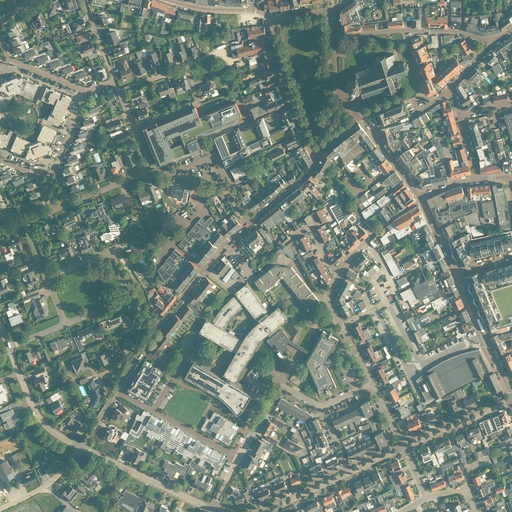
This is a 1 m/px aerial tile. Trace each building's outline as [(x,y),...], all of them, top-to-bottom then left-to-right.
[(60,0),(62,2),(62,3),(64,6),(64,8),(68,7),(69,11),(73,9),(78,7),(74,0),(72,0),(71,0),(70,0),(60,0)] [(128,0),(127,4),(139,7),(137,12),(136,16),(140,17),(141,13),(144,2),(141,1),(140,0),(128,0)] [(149,0),(145,0),(144,4),(143,7),(141,16),(147,17),(148,11),(146,11),(147,7),(149,8),(151,0),(149,0)] [(160,3),(152,0),(150,8),(153,9),(152,11),(153,12),(152,15),(156,17),(158,11),(157,11),(160,3)] [(267,4),(264,4),(265,10),(270,9),(270,11),(281,9),(279,0),(274,0),(268,1),(269,3),(267,3),(267,4)] [(279,0),(281,9),(281,10),(290,8),(288,0),(289,0),(288,0),(279,0)] [(289,0),(292,8),(300,7),(299,4),(298,0),(289,0)] [(339,12),(341,25),(351,23),(363,20),(370,18),(370,16),(360,19),(358,15),(357,10),(361,8),(361,9),(367,6),(365,3),(363,4),(362,3),(359,5),(356,0),(355,0),(356,0),(339,12)] [(53,4),(45,7),(47,12),(49,16),(57,13),(59,18),(60,18),(64,16),(61,7),(60,6),(59,4),(59,1),(58,1),(59,2),(55,4),(54,1),(52,2),(53,4)] [(158,11),(164,13),(163,16),(165,17),(166,17),(166,14),(165,13),(168,6),(160,3),(157,11),(158,11)] [(168,6),(165,13),(166,14),(166,17),(173,19),(174,17),(176,9),(168,6)] [(97,14),(98,17),(97,17),(100,25),(103,24),(104,25),(105,25),(109,24),(107,18),(106,19),(104,14),(107,14),(106,10),(102,12),(97,14)] [(177,10),(176,15),(176,19),(191,22),(193,14),(177,10)] [(30,19),(32,24),(35,30),(42,28),(42,26),(42,25),(45,24),(41,12),(34,14),(35,17),(30,19)] [(388,22),(388,23),(389,28),(404,27),(403,21),(402,21),(401,13),(396,14),(397,21),(388,22)] [(495,25),(491,26),(493,34),(500,32),(499,27),(498,21),(499,21),(498,16),(498,13),(495,13),(496,17),(494,18),(495,25)] [(430,17),(425,17),(426,23),(429,23),(429,27),(435,27),(435,19),(435,16),(432,16),(432,17),(430,17)] [(468,24),(464,23),(465,28),(466,29),(466,31),(471,32),(475,19),(473,18),(473,17),(472,16),(470,23),(468,23),(468,24)] [(69,27),(66,28),(68,33),(71,32),(75,31),(77,30),(82,28),(80,24),(84,23),(81,17),(76,19),(67,23),(69,27)] [(451,23),(451,28),(459,28),(459,21),(461,21),(461,17),(459,17),(457,17),(451,17),(451,23)] [(511,22),(509,17),(500,24),(501,27),(502,31),(511,24),(511,22)] [(485,19),(485,20),(487,35),(493,34),(491,26),(489,26),(488,18),(485,19)] [(412,19),(412,28),(421,28),(421,19),(417,19),(412,19)] [(351,23),(341,25),(342,34),(376,30),(379,30),(378,24),(364,25),(363,20),(351,23)] [(479,26),(477,34),(482,35),(484,35),(487,35),(485,20),(482,21),(483,26),(479,26)] [(12,25),(13,27),(4,30),(6,35),(9,34),(10,36),(12,35),(13,37),(13,38),(18,35),(20,35),(19,33),(22,33),(20,29),(20,30),(17,21),(11,25),(12,25)] [(264,25),(247,27),(247,30),(245,30),(246,39),(249,39),(266,36),(265,30),(264,26),(264,25)] [(119,29),(112,28),(109,28),(109,31),(110,32),(105,34),(109,45),(119,41),(117,36),(118,35),(119,29)] [(83,30),(79,32),(70,35),(71,38),(73,38),(73,39),(76,39),(77,41),(78,41),(79,42),(82,41),(83,41),(86,40),(85,39),(89,38),(87,32),(84,33),(83,30)] [(13,38),(13,37),(8,39),(10,43),(12,42),(13,45),(15,44),(16,46),(21,44),(23,44),(22,41),(20,41),(18,35),(13,38)] [(177,55),(178,56),(180,61),(185,59),(184,59),(185,59),(184,55),(187,54),(183,44),(183,43),(181,40),(180,37),(180,35),(177,36),(180,44),(176,46),(178,51),(175,52),(177,55)] [(422,83),(430,80),(431,79),(430,76),(436,74),(438,73),(430,50),(439,47),(437,35),(435,35),(435,42),(433,43),(427,45),(427,44),(421,47),(412,50),(415,58),(416,58),(418,62),(423,60),(424,64),(419,66),(421,71),(419,71),(422,79),(421,79),(422,83)] [(441,36),(441,41),(442,46),(448,46),(453,45),(453,44),(456,42),(456,44),(458,43),(461,49),(468,45),(465,39),(463,40),(460,36),(455,38),(453,36),(454,35),(444,35),(441,36)] [(412,43),(410,44),(412,50),(421,47),(419,43),(423,42),(421,36),(411,39),(412,43)] [(236,48),(238,57),(250,54),(269,50),(266,39),(259,40),(254,41),(249,43),(250,44),(236,48)] [(503,41),(502,42),(507,49),(509,47),(511,50),(511,51),(511,45),(507,39),(503,41)] [(113,50),(115,57),(126,53),(124,48),(127,47),(125,41),(119,43),(120,47),(116,48),(113,50)] [(190,42),(183,44),(187,54),(190,53),(191,58),(197,55),(195,51),(195,50),(196,49),(198,48),(197,45),(192,47),(190,42)] [(502,42),(498,45),(506,56),(506,55),(508,53),(505,50),(507,49),(502,42)] [(16,46),(12,48),(13,52),(16,51),(17,54),(19,53),(20,55),(24,54),(26,53),(25,50),(27,49),(24,43),(23,44),(21,44),(16,46)] [(87,43),(82,45),(77,47),(78,50),(82,48),(84,52),(80,54),(82,58),(93,53),(92,50),(93,50),(91,43),(87,45),(87,43)] [(464,60),(460,63),(463,66),(465,66),(465,65),(470,61),(468,59),(471,57),(469,52),(471,51),(468,45),(461,49),(464,55),(462,56),(464,60)] [(506,56),(498,45),(494,48),(503,60),(505,58),(506,59),(507,58),(507,57),(506,55),(506,56)] [(26,53),(24,54),(26,58),(28,57),(29,59),(31,58),(33,61),(37,59),(39,58),(37,55),(36,55),(34,50),(33,47),(27,49),(25,50),(26,53)] [(162,55),(164,59),(166,64),(169,63),(170,64),(174,62),(172,58),(175,57),(172,48),(169,49),(170,52),(162,55)] [(144,57),(142,50),(136,52),(138,58),(136,59),(137,62),(133,63),(135,69),(134,69),(135,72),(136,72),(138,75),(138,76),(141,75),(141,74),(145,72),(140,58),(144,57)] [(146,63),(149,71),(152,70),(151,67),(155,65),(157,69),(161,68),(159,64),(160,64),(157,56),(154,50),(146,53),(148,59),(148,60),(149,62),(146,63)] [(269,50),(250,54),(251,59),(249,59),(250,65),(257,63),(256,58),(261,57),(262,60),(271,58),(269,50)] [(491,52),(484,58),(491,65),(492,65),(492,66),(496,74),(503,70),(499,62),(499,63),(497,59),(498,58),(495,56),(497,55),(496,54),(492,51),(491,52)] [(37,59),(38,63),(41,62),(42,64),(44,63),(45,66),(49,64),(51,63),(50,60),(49,61),(46,55),(45,52),(46,52),(37,55),(39,58),(37,59)] [(356,72),(355,71),(354,72),(356,79),(349,81),(349,79),(347,80),(348,81),(347,81),(348,81),(346,82),(347,83),(348,83),(350,89),(349,90),(349,91),(351,91),(352,92),(353,92),(353,90),(356,89),(357,93),(356,93),(357,94),(358,94),(359,97),(358,98),(359,98),(359,97),(363,96),(363,97),(364,97),(364,96),(368,95),(368,96),(369,96),(369,95),(373,93),(373,95),(374,94),(374,93),(378,92),(378,93),(379,93),(379,92),(383,90),(383,93),(383,94),(384,93),(384,94),(385,94),(385,93),(388,92),(389,93),(389,92),(396,90),(397,90),(396,89),(397,89),(399,88),(400,88),(400,87),(400,86),(401,86),(401,85),(400,85),(400,84),(400,83),(400,84),(398,83),(398,82),(397,82),(397,81),(397,80),(399,79),(400,80),(400,79),(401,77),(401,76),(400,74),(401,74),(402,74),(402,73),(406,72),(407,72),(407,71),(408,69),(409,69),(409,68),(408,68),(407,65),(408,64),(407,64),(404,63),(404,62),(403,62),(403,63),(399,65),(399,64),(398,64),(398,65),(397,65),(394,55),(394,54),(393,53),(393,54),(386,56),(386,55),(385,54),(385,56),(378,58),(377,57),(376,58),(377,59),(374,60),(372,59),(372,60),(373,61),(375,65),(374,65),(374,66),(371,67),(371,66),(370,66),(370,67),(367,68),(367,67),(366,68),(363,69),(362,69),(363,70),(360,71),(359,70),(359,71),(356,72)] [(444,83),(445,84),(449,81),(448,79),(452,75),(453,76),(460,70),(463,67),(464,68),(464,67),(463,66),(460,63),(451,54),(446,56),(450,61),(449,61),(451,63),(450,64),(449,63),(445,67),(445,68),(441,72),(439,74),(438,73),(436,74),(430,76),(431,79),(430,80),(422,83),(422,84),(425,90),(426,90),(428,95),(435,92),(434,90),(437,89),(438,88),(438,87),(438,88),(439,87),(444,83)] [(51,63),(49,64),(51,68),(53,67),(54,69),(57,69),(58,71),(62,70),(62,69),(64,69),(62,65),(61,66),(59,60),(57,57),(58,57),(50,60),(51,63)] [(125,59),(123,60),(118,62),(121,70),(120,71),(123,78),(131,75),(125,59)] [(264,68),(268,67),(273,65),(271,59),(257,63),(250,65),(249,65),(250,68),(261,65),(262,69),(264,68)] [(62,69),(62,70),(63,74),(66,72),(67,75),(69,74),(70,77),(74,75),(76,74),(75,71),(74,71),(71,65),(71,66),(70,63),(71,62),(69,63),(62,65),(64,69),(62,69)] [(98,66),(92,68),(96,76),(98,75),(99,77),(102,77),(103,79),(107,77),(103,68),(104,67),(102,64),(98,66)] [(311,70),(306,66),(299,67),(296,74),(299,80),(305,82),(311,78),(311,70)] [(475,67),(467,76),(472,81),(474,79),(477,83),(479,80),(478,77),(482,72),(487,77),(489,75),(483,70),(480,66),(477,69),(475,67)] [(74,75),(76,79),(78,78),(79,80),(82,79),(83,82),(85,83),(91,81),(89,75),(86,76),(84,71),(82,68),(83,68),(83,67),(75,71),(76,74),(74,75)] [(250,82),(251,86),(267,80),(277,76),(274,68),(264,72),(265,76),(250,82)] [(0,107),(5,110),(6,110),(7,111),(9,106),(7,106),(8,105),(9,102),(7,101),(11,94),(13,93),(15,92),(17,91),(25,94),(24,96),(27,97),(28,97),(27,99),(32,101),(32,99),(38,85),(36,84),(29,81),(27,81),(27,80),(23,79),(22,76),(17,78),(17,76),(13,78),(12,76),(11,77),(9,78),(10,79),(8,80),(7,79),(6,79),(4,80),(4,81),(1,83),(2,84),(0,85),(0,107)] [(173,81),(175,86),(176,89),(181,87),(182,91),(190,88),(187,81),(184,82),(182,76),(176,78),(177,80),(173,81)] [(208,83),(204,84),(200,86),(203,96),(212,93),(213,96),(219,94),(217,90),(214,89),(212,82),(211,82),(211,81),(214,80),(212,76),(210,77),(205,79),(207,82),(208,82),(208,83)] [(467,76),(463,80),(470,87),(473,86),(476,88),(479,85),(477,83),(474,79),(472,81),(467,76)] [(265,90),(275,86),(280,84),(277,77),(260,84),(262,91),(265,90)] [(470,87),(463,80),(458,85),(459,85),(456,87),(456,89),(463,100),(475,92),(479,89),(478,88),(480,85),(479,85),(476,88),(473,86),(470,87)] [(157,87),(158,91),(160,96),(165,94),(165,93),(168,92),(170,98),(175,96),(172,87),(172,88),(169,89),(166,83),(157,87)] [(275,86),(265,90),(266,93),(267,93),(268,99),(269,102),(269,103),(278,100),(277,97),(280,96),(284,95),(283,92),(281,87),(276,89),(275,86)] [(42,88),(36,103),(38,104),(41,100),(45,101),(45,100),(55,104),(50,116),(49,115),(48,118),(43,117),(42,119),(58,126),(59,124),(70,98),(65,95),(64,97),(62,96),(60,100),(58,99),(60,94),(46,88),(45,89),(42,88)] [(104,96),(106,100),(108,107),(112,106),(109,101),(115,98),(111,89),(107,90),(108,93),(106,94),(107,96),(104,97),(104,96)] [(502,90),(499,91),(501,102),(509,101),(508,98),(507,93),(502,94),(502,90)] [(137,99),(139,104),(146,102),(144,96),(142,97),(140,91),(130,94),(132,101),(137,99)] [(493,96),(494,101),(494,104),(501,102),(499,91),(497,91),(498,95),(493,96)] [(463,100),(463,101),(463,102),(465,105),(475,99),(477,98),(478,97),(475,92),(463,100)] [(252,96),(243,99),(244,104),(254,100),(252,96)] [(88,109),(90,113),(92,112),(93,115),(101,112),(100,112),(99,109),(100,109),(97,104),(100,103),(100,101),(102,100),(101,97),(98,98),(98,97),(92,99),(91,102),(92,105),(90,106),(91,108),(88,109)] [(146,102),(139,104),(141,110),(136,111),(139,119),(149,116),(146,107),(149,106),(149,105),(159,102),(158,97),(146,102)] [(248,109),(252,118),(258,116),(269,111),(276,109),(287,104),(285,97),(278,100),(269,103),(267,105),(266,103),(259,106),(255,107),(254,107),(248,109)] [(475,99),(465,105),(468,109),(469,109),(470,109),(472,108),(473,108),(474,108),(478,106),(477,105),(480,103),(477,98),(475,99)] [(445,101),(441,103),(442,108),(444,115),(453,113),(451,107),(447,108),(445,101)] [(146,127),(143,128),(158,165),(159,165),(166,162),(167,162),(172,159),(173,159),(171,156),(174,155),(176,158),(189,153),(190,152),(191,152),(193,156),(193,155),(202,151),(202,152),(203,151),(201,147),(205,146),(205,145),(201,147),(197,138),(207,134),(210,133),(221,128),(238,121),(236,118),(242,116),(239,109),(238,107),(236,102),(206,114),(200,117),(197,111),(196,107),(194,108),(146,127)] [(377,114),(374,116),(378,126),(381,125),(409,115),(404,102),(401,103),(402,105),(386,111),(386,112),(384,113),(384,112),(377,115),(377,114)] [(433,108),(427,111),(428,113),(429,113),(428,111),(430,110),(431,112),(434,112),(434,111),(442,108),(441,103),(433,108)] [(280,110),(282,116),(284,121),(286,124),(282,125),(283,129),(285,128),(295,124),(294,124),(292,118),(293,118),(292,117),(291,113),(290,113),(288,107),(288,106),(287,107),(281,109),(280,110)] [(0,146),(2,147),(3,146),(6,147),(12,132),(10,131),(7,135),(3,134),(3,135),(0,133),(0,118),(0,117),(5,118),(6,115),(0,112),(0,146)] [(83,121),(84,125),(86,125),(88,128),(96,125),(96,124),(95,125),(94,122),(92,116),(93,115),(92,112),(90,113),(86,115),(87,117),(85,118),(85,120),(83,121)] [(417,117),(413,120),(415,124),(416,126),(419,125),(420,124),(429,119),(428,117),(426,112),(425,112),(426,113),(421,115),(422,116),(421,117),(421,116),(420,116),(419,116),(419,117),(419,118),(418,119),(417,117)] [(480,122),(469,125),(471,132),(479,129),(481,129),(483,128),(482,125),(484,124),(483,120),(488,118),(487,115),(479,118),(480,122)] [(116,116),(111,118),(105,121),(107,126),(110,125),(112,130),(115,128),(115,129),(119,128),(119,127),(122,125),(120,120),(118,121),(116,116)] [(239,127),(214,138),(226,166),(272,143),(287,136),(286,135),(288,134),(285,128),(283,129),(269,135),(262,117),(262,118),(255,120),(255,121),(239,127)] [(444,121),(446,127),(456,124),(454,118),(444,121)] [(394,126),(381,129),(383,137),(388,135),(392,134),(404,131),(405,131),(405,130),(408,130),(408,131),(410,130),(409,127),(414,125),(412,121),(403,123),(394,126)] [(359,123),(348,131),(356,144),(360,140),(367,135),(359,123)] [(10,149),(10,150),(21,155),(25,156),(26,159),(31,157),(32,158),(35,157),(36,158),(38,158),(37,157),(39,157),(39,156),(40,155),(41,156),(42,156),(44,155),(44,153),(47,152),(47,150),(51,148),(50,146),(52,142),(51,142),(55,132),(44,128),(44,126),(44,125),(41,124),(39,128),(41,129),(42,130),(42,131),(38,141),(35,142),(33,143),(31,144),(20,139),(20,137),(21,136),(17,134),(15,137),(15,138),(10,149)] [(295,124),(285,128),(288,134),(289,138),(298,134),(295,124)] [(456,124),(446,127),(446,129),(449,128),(450,133),(458,130),(456,124)] [(78,134),(79,138),(81,137),(83,140),(91,137),(90,137),(89,134),(87,128),(88,128),(86,125),(84,125),(80,127),(81,130),(79,131),(80,133),(78,134)] [(479,129),(471,132),(473,139),(481,137),(479,133),(491,129),(490,126),(485,127),(483,128),(481,129),(479,129)] [(498,128),(491,130),(494,142),(495,145),(497,152),(504,150),(498,128)] [(449,133),(449,136),(446,137),(447,140),(460,136),(458,130),(450,133),(449,133)] [(341,137),(331,145),(338,153),(342,157),(350,150),(349,149),(356,144),(348,131),(341,137)] [(388,135),(383,137),(384,144),(401,140),(404,139),(410,137),(407,138),(407,135),(405,136),(404,131),(392,134),(388,135)] [(119,134),(117,132),(110,135),(112,139),(115,137),(118,144),(122,143),(122,142),(127,139),(124,132),(119,134)] [(286,140),(288,144),(287,145),(289,149),(301,143),(299,139),(301,138),(298,134),(289,138),(286,140)] [(367,135),(360,140),(367,150),(363,153),(364,155),(372,149),(374,148),(373,146),(375,145),(367,135)] [(401,140),(384,144),(394,157),(400,152),(400,153),(406,150),(414,145),(415,144),(418,142),(414,136),(411,138),(410,137),(404,139),(401,140)] [(72,146),(74,150),(76,150),(77,153),(85,150),(85,149),(84,150),(83,147),(84,147),(81,141),(83,140),(81,137),(79,138),(75,139),(76,142),(74,143),(75,145),(72,146)] [(436,137),(430,139),(432,142),(434,144),(434,145),(435,146),(440,145),(443,144),(443,143),(440,144),(439,139),(437,140),(436,137)] [(481,137),(473,139),(475,146),(476,146),(476,147),(481,146),(486,144),(490,143),(489,138),(482,140),(481,137)] [(124,156),(125,158),(124,159),(124,160),(124,161),(125,162),(126,161),(128,167),(137,163),(133,154),(136,153),(131,141),(127,142),(131,153),(124,156)] [(400,153),(399,154),(395,157),(401,165),(402,164),(412,157),(412,156),(422,148),(418,142),(415,144),(414,145),(415,146),(406,150),(400,153)] [(481,146),(476,147),(480,159),(484,158),(485,158),(485,157),(482,148),(487,147),(486,144),(481,146)] [(292,162),(293,162),(299,158),(308,154),(303,145),(294,149),(297,154),(290,158),(292,162)] [(324,153),(331,159),(338,153),(331,145),(326,149),(327,149),(324,153)] [(440,145),(435,146),(436,149),(439,158),(440,158),(444,157),(444,156),(440,145)] [(365,158),(362,161),(365,165),(372,159),(372,160),(381,153),(377,147),(370,152),(370,153),(370,154),(365,158)] [(463,148),(457,150),(461,162),(463,166),(459,167),(461,175),(471,173),(468,165),(463,148)] [(283,149),(271,156),(273,160),(286,154),(283,149)] [(430,153),(432,152),(429,149),(426,151),(424,149),(414,156),(414,157),(415,158),(411,161),(410,160),(403,165),(406,169),(424,157),(430,153)] [(489,155),(491,165),(493,173),(501,171),(499,163),(499,161),(498,157),(498,158),(495,158),(493,152),(492,152),(492,149),(488,150),(489,155)] [(67,159),(69,163),(71,162),(72,165),(76,163),(80,162),(80,161),(79,162),(78,159),(76,153),(77,153),(76,150),(74,150),(70,152),(71,155),(69,156),(70,158),(67,159)] [(499,163),(501,171),(510,170),(509,158),(506,159),(504,150),(497,152),(498,158),(498,157),(499,161),(499,163)] [(430,153),(424,157),(429,168),(432,185),(446,182),(445,175),(443,175),(438,177),(436,178),(433,164),(429,156),(431,155),(431,154),(433,153),(432,152),(430,153)] [(111,162),(108,163),(110,168),(110,169),(111,170),(113,173),(118,171),(117,169),(123,166),(118,153),(114,155),(116,160),(111,162)] [(324,153),(316,168),(323,173),(325,171),(326,171),(326,170),(333,160),(331,159),(324,153)] [(381,153),(372,160),(373,161),(374,160),(376,162),(375,163),(376,164),(385,158),(381,153)] [(308,154),(299,158),(303,164),(299,166),(303,173),(313,162),(308,154)] [(485,158),(484,158),(485,160),(487,174),(493,173),(491,165),(489,155),(485,157),(485,158)] [(424,157),(406,169),(411,177),(418,171),(424,168),(425,169),(424,170),(429,168),(424,157)] [(355,159),(346,165),(352,172),(360,165),(355,159)] [(385,159),(381,162),(372,169),(374,172),(379,169),(381,171),(382,170),(384,173),(392,167),(385,159)] [(452,159),(448,160),(452,178),(461,175),(459,167),(457,160),(452,161),(452,159)] [(487,174),(485,160),(478,161),(479,165),(481,166),(481,167),(480,167),(481,175),(487,174)] [(442,161),(438,163),(443,175),(445,175),(446,182),(449,182),(447,174),(442,161)] [(63,176),(68,174),(73,172),(75,171),(76,173),(77,172),(75,166),(77,165),(76,163),(72,165),(71,162),(69,163),(64,165),(66,167),(63,168),(64,170),(62,171),(63,176)] [(92,169),(95,175),(97,180),(103,177),(103,176),(106,175),(106,174),(108,173),(107,168),(104,162),(92,167),(93,169),(92,169)] [(344,162),(341,165),(343,168),(344,168),(350,174),(352,172),(346,165),(346,164),(344,163),(344,162)] [(241,163),(229,169),(235,180),(246,174),(245,171),(246,170),(246,169),(244,166),(243,167),(241,163)] [(311,174),(311,175),(319,180),(324,174),(323,173),(316,168),(311,174)] [(417,175),(412,178),(420,188),(421,188),(422,188),(432,185),(429,168),(424,170),(417,175)] [(0,175),(1,179),(0,179),(0,184),(11,180),(10,177),(11,176),(10,172),(7,173),(6,171),(4,171),(3,169),(0,169),(0,175)] [(293,172),(287,176),(282,169),(279,171),(287,183),(286,180),(288,179),(290,181),(291,183),(297,179),(293,172)] [(68,174),(69,176),(67,177),(68,179),(65,180),(67,184),(72,183),(72,182),(78,180),(80,179),(78,173),(76,174),(76,173),(75,171),(73,172),(68,174)] [(385,185),(388,183),(388,184),(390,183),(393,187),(402,180),(395,171),(391,174),(388,177),(383,182),(385,185)] [(10,177),(11,180),(12,179),(14,185),(15,185),(16,188),(15,188),(23,185),(22,182),(24,181),(28,179),(24,181),(22,177),(20,178),(19,176),(17,177),(16,174),(11,176),(10,177)] [(269,181),(272,184),(278,192),(278,191),(284,187),(283,186),(286,184),(283,180),(282,179),(278,174),(269,181)] [(311,175),(307,179),(313,185),(316,186),(319,183),(323,187),(325,183),(319,180),(311,175)] [(22,182),(23,185),(24,184),(27,190),(32,188),(36,187),(35,182),(32,183),(31,181),(29,182),(28,179),(24,181),(22,182)] [(69,189),(71,193),(80,189),(78,185),(78,183),(83,181),(83,179),(79,181),(78,180),(72,182),(72,183),(73,185),(71,186),(71,188),(69,189)] [(304,183),(317,194),(319,192),(314,187),(313,188),(312,187),(313,185),(307,179),(304,183)] [(376,193),(369,199),(365,193),(356,200),(362,210),(370,204),(388,191),(385,187),(383,188),(381,185),(382,184),(379,181),(371,188),(374,191),(374,190),(376,193)] [(362,212),(366,219),(367,221),(368,219),(378,212),(381,210),(380,209),(383,207),(381,206),(391,199),(407,186),(403,181),(391,190),(392,190),(387,193),(388,195),(386,196),(385,194),(362,212)] [(317,194),(304,183),(301,186),(307,191),(309,189),(310,190),(310,191),(315,196),(319,200),(321,198),(317,194)] [(494,184),(501,228),(511,226),(504,183),(494,184)] [(272,184),(266,189),(272,196),(278,192),(272,184)] [(138,193),(140,198),(141,202),(142,204),(148,202),(161,198),(158,189),(154,191),(152,185),(147,187),(148,190),(138,193)] [(489,185),(473,186),(474,199),(480,198),(491,196),(490,185),(489,185)] [(407,186),(391,199),(393,201),(394,200),(400,208),(407,203),(409,204),(415,200),(412,197),(414,196),(410,190),(407,186)] [(444,192),(450,206),(452,206),(455,205),(461,204),(469,202),(468,200),(468,197),(466,197),(463,190),(462,187),(461,186),(444,192)] [(172,192),(171,196),(174,197),(182,198),(181,201),(187,203),(189,192),(184,191),(184,189),(179,188),(179,189),(176,188),(173,187),(172,192)] [(301,187),(291,194),(296,201),(301,197),(303,199),(307,196),(304,190),(301,187)] [(32,188),(27,190),(25,191),(26,194),(28,193),(30,199),(35,197),(40,195),(38,191),(36,192),(35,190),(33,191),(32,188)] [(266,189),(260,193),(266,201),(272,196),(266,189)] [(245,196),(241,198),(244,206),(245,208),(248,211),(248,210),(250,208),(253,211),(260,205),(255,199),(252,200),(248,196),(251,194),(248,190),(244,192),(245,196)] [(444,192),(427,199),(431,207),(437,204),(440,212),(447,209),(448,210),(449,209),(450,212),(453,211),(452,206),(450,206),(444,192)] [(255,199),(260,205),(260,206),(266,201),(260,193),(254,198),(255,199)] [(217,194),(211,197),(212,197),(213,196),(216,202),(219,201),(220,202),(221,202),(219,199),(217,195),(217,194)] [(287,198),(290,202),(293,205),(296,209),(297,210),(299,208),(299,207),(297,205),(295,202),(296,201),(291,194),(287,198)] [(132,204),(130,197),(125,199),(123,195),(111,200),(112,202),(111,202),(113,208),(121,205),(123,208),(132,204)] [(35,197),(30,199),(29,200),(30,203),(31,202),(34,208),(44,204),(42,200),(39,201),(39,199),(36,200),(35,197)] [(286,198),(278,204),(281,208),(281,209),(281,210),(282,211),(287,219),(289,217),(288,214),(288,210),(289,210),(290,206),(291,205),(289,202),(286,198)] [(86,211),(88,214),(90,213),(91,217),(98,215),(99,218),(98,218),(99,220),(100,219),(101,222),(106,220),(107,224),(108,223),(112,222),(113,221),(112,217),(109,218),(108,214),(109,214),(108,211),(106,212),(107,215),(106,215),(103,209),(105,208),(106,208),(106,207),(106,206),(104,201),(101,202),(100,202),(101,203),(102,205),(99,206),(98,204),(88,207),(89,210),(86,211)] [(469,202),(461,204),(461,208),(462,210),(467,210),(471,209),(478,208),(476,201),(475,201),(469,202)] [(330,202),(328,203),(337,218),(344,213),(341,207),(340,208),(337,202),(331,205),(330,206),(329,203),(330,202)] [(437,204),(431,207),(439,225),(443,223),(445,222),(447,221),(447,220),(450,219),(454,217),(454,219),(465,215),(465,216),(469,214),(468,212),(472,211),(471,209),(462,210),(461,208),(456,211),(453,211),(450,212),(449,209),(448,210),(447,209),(440,212),(437,204)] [(278,205),(273,209),(278,215),(283,222),(287,219),(282,211),(281,210),(281,209),(278,205)] [(400,216),(393,221),(396,225),(397,226),(398,227),(399,229),(411,223),(411,224),(424,217),(423,214),(419,205),(409,210),(400,216)] [(381,210),(378,212),(385,221),(390,218),(387,214),(383,207),(380,209),(381,210)] [(273,209),(268,212),(273,218),(278,225),(283,222),(278,215),(273,209)] [(355,210),(347,217),(349,220),(354,215),(356,219),(358,223),(361,221),(355,210)] [(0,212),(0,211),(0,218),(1,222),(15,216),(14,213),(11,214),(10,213),(3,216),(3,215),(2,215),(0,212)] [(227,212),(225,214),(237,228),(241,225),(236,219),(237,218),(233,213),(230,216),(227,212)] [(268,212),(263,217),(271,227),(276,223),(272,219),(273,218),(268,212)] [(61,223),(63,227),(64,231),(67,230),(65,225),(78,220),(79,220),(80,221),(82,221),(79,213),(75,215),(76,216),(73,217),(72,214),(68,215),(68,216),(62,219),(64,221),(61,223)] [(237,228),(225,214),(223,215),(225,218),(223,220),(233,232),(237,228)] [(308,215),(303,220),(305,224),(311,221),(308,215)] [(442,228),(448,242),(454,239),(452,236),(451,236),(450,234),(453,233),(451,228),(457,226),(458,228),(468,224),(465,216),(465,215),(454,219),(456,222),(442,228)] [(199,219),(197,222),(202,226),(221,242),(225,237),(221,234),(222,233),(222,234),(223,234),(219,228),(214,233),(207,227),(213,220),(211,216),(207,219),(206,221),(204,223),(199,219)] [(263,217),(258,220),(261,224),(265,229),(267,231),(268,229),(271,227),(263,217)] [(382,237),(380,238),(382,241),(388,238),(390,241),(391,243),(408,233),(412,231),(427,223),(427,222),(424,217),(411,224),(411,223),(399,229),(398,227),(397,226),(390,229),(382,237)] [(128,228),(131,229),(130,231),(134,233),(132,238),(141,241),(144,233),(139,231),(141,226),(137,225),(139,221),(133,218),(131,222),(130,222),(128,228)] [(366,219),(362,221),(366,228),(372,225),(368,219),(367,221),(366,219)] [(219,226),(223,230),(227,237),(233,232),(223,220),(221,222),(222,224),(220,225),(219,226)] [(102,235),(100,236),(102,240),(104,239),(106,242),(114,238),(113,237),(120,233),(118,227),(120,226),(118,222),(113,224),(112,222),(108,223),(109,226),(108,226),(110,232),(107,233),(106,232),(102,234),(102,235)] [(200,228),(198,231),(203,236),(203,235),(206,232),(209,235),(212,237),(209,240),(217,247),(221,242),(202,226),(197,222),(195,224),(200,228)] [(290,224),(293,229),(294,231),(299,228),(296,223),(295,224),(294,222),(290,224)] [(44,235),(49,233),(50,232),(50,231),(55,228),(57,233),(60,232),(56,223),(53,224),(48,227),(47,224),(41,227),(44,235)] [(415,236),(411,238),(414,243),(415,242),(417,241),(429,235),(432,233),(427,223),(412,231),(414,234),(415,236)] [(360,231),(359,232),(365,238),(369,234),(365,231),(363,229),(362,229),(357,224),(355,226),(360,231)] [(475,225),(469,226),(473,236),(484,234),(482,228),(476,229),(475,225)] [(322,226),(315,230),(318,237),(327,232),(326,230),(324,231),(322,226)] [(353,226),(349,229),(361,241),(365,238),(359,232),(353,226)] [(245,239),(240,244),(243,248),(244,247),(252,257),(256,253),(253,249),(261,243),(259,241),(263,238),(264,240),(267,244),(274,239),(268,232),(266,233),(264,231),(261,227),(257,230),(245,239)] [(190,231),(197,237),(199,234),(196,232),(192,228),(190,231)] [(79,247),(80,248),(82,253),(92,248),(89,242),(89,243),(87,237),(90,236),(88,231),(87,229),(84,230),(86,235),(79,238),(82,245),(79,247)] [(361,241),(349,229),(347,231),(351,235),(350,236),(358,245),(361,241)] [(472,239),(473,246),(475,256),(474,256),(475,257),(482,256),(482,255),(489,254),(489,253),(497,252),(496,251),(504,250),(504,249),(510,248),(511,248),(511,247),(511,236),(511,235),(511,230),(472,238),(472,239)] [(196,238),(197,237),(190,231),(188,234),(192,237),(192,238),(194,239),(194,240),(196,238)] [(199,234),(197,237),(196,238),(199,240),(202,237),(208,242),(205,245),(213,251),(217,247),(209,240),(206,238),(203,235),(203,236),(198,231),(196,232),(199,234)] [(327,232),(318,237),(322,243),(328,239),(330,242),(334,240),(333,238),(331,239),(329,236),(327,237),(326,234),(328,233),(327,232)] [(448,242),(450,248),(452,252),(454,256),(456,260),(455,260),(456,261),(458,265),(458,266),(459,266),(465,263),(466,263),(470,261),(471,260),(470,260),(470,258),(469,257),(470,257),(474,256),(475,256),(473,246),(472,239),(472,238),(471,233),(454,239),(448,242)] [(300,236),(297,238),(300,244),(308,239),(307,237),(306,237),(305,235),(301,238),(300,236)] [(341,238),(340,238),(346,245),(345,246),(351,251),(354,248),(342,235),(341,237),(341,238)] [(342,235),(354,248),(358,245),(350,236),(348,238),(345,235),(343,236),(342,235)] [(417,241),(415,242),(416,243),(418,242),(420,245),(424,242),(424,243),(432,239),(429,235),(417,241)] [(7,242),(9,247),(9,248),(12,254),(14,253),(11,247),(14,246),(14,247),(16,246),(18,250),(23,248),(21,244),(18,236),(14,238),(14,239),(7,242)] [(58,252),(57,250),(53,252),(55,256),(59,255),(60,255),(61,257),(65,256),(64,255),(67,253),(69,256),(73,254),(76,253),(75,250),(78,249),(78,251),(79,250),(74,241),(75,241),(74,237),(66,240),(69,247),(64,249),(58,252)] [(184,238),(182,240),(187,244),(187,245),(189,246),(192,243),(191,243),(189,242),(189,241),(189,242),(184,238)] [(300,244),(302,247),(302,248),(309,243),(308,242),(310,241),(308,239),(300,244)] [(426,246),(421,248),(423,251),(430,247),(435,245),(432,239),(424,243),(426,246)] [(280,248),(281,250),(286,246),(280,240),(276,243),(280,248)] [(298,254),(291,242),(286,246),(281,250),(280,248),(273,253),(276,257),(280,254),(281,254),(282,254),(283,253),(284,253),(285,254),(287,254),(288,255),(289,256),(290,258),(292,257),(293,258),(298,254)] [(204,243),(200,248),(210,256),(209,256),(210,256),(213,251),(205,245),(204,243)] [(302,247),(299,249),(301,253),(304,251),(305,253),(308,252),(307,250),(313,247),(311,245),(310,245),(309,243),(302,248),(302,247)] [(437,245),(422,253),(427,263),(442,256),(437,245)] [(381,252),(383,255),(390,252),(394,249),(393,246),(388,249),(386,250),(381,252)] [(210,256),(200,248),(196,252),(206,260),(209,256),(210,256)] [(173,252),(178,256),(177,256),(178,256),(180,257),(179,258),(180,258),(182,255),(175,249),(173,252)] [(341,251),(336,255),(337,255),(335,256),(341,261),(346,256),(341,251)] [(11,252),(4,255),(9,266),(13,265),(12,264),(15,263),(11,252)] [(206,260),(196,252),(192,257),(202,265),(206,260)] [(332,254),(329,256),(331,259),(329,260),(335,266),(341,261),(335,256),(337,255),(336,255),(334,252),(332,253),(332,254)] [(361,255),(359,258),(364,263),(368,259),(369,260),(371,258),(367,253),(364,255),(362,252),(360,254),(361,255)] [(3,264),(1,265),(3,269),(9,266),(4,255),(6,261),(3,262),(3,264)] [(169,256),(167,258),(174,264),(175,264),(177,261),(176,262),(174,260),(169,256)] [(224,256),(221,260),(222,260),(214,270),(222,276),(230,267),(231,268),(233,266),(224,256)] [(431,269),(432,269),(445,263),(443,257),(435,260),(436,263),(434,264),(431,265),(430,267),(431,269)] [(165,261),(170,265),(172,267),(174,264),(167,258),(165,261)] [(318,260),(316,258),(309,261),(310,263),(309,264),(311,269),(314,268),(314,269),(323,264),(322,261),(321,262),(319,259),(318,260)] [(355,259),(354,261),(356,263),(360,267),(362,265),(364,263),(359,258),(356,260),(355,259)] [(413,258),(403,263),(405,269),(416,263),(413,258)] [(189,260),(186,265),(195,273),(199,268),(189,260)] [(23,272),(24,276),(23,276),(23,277),(23,278),(23,279),(24,280),(25,280),(26,281),(28,285),(36,282),(34,277),(33,278),(31,273),(32,272),(31,268),(30,268),(29,265),(28,261),(25,262),(24,261),(13,265),(14,267),(13,267),(16,273),(19,271),(20,270),(22,272),(23,272)] [(445,263),(432,269),(433,272),(439,270),(441,273),(448,269),(445,263)] [(478,274),(500,329),(507,326),(511,324),(511,263),(509,265),(509,264),(503,266),(497,268),(497,267),(491,269),(490,269),(484,271),(484,272),(478,274)] [(145,264),(141,267),(146,273),(149,271),(145,264)] [(182,269),(175,264),(174,264),(172,267),(170,265),(169,266),(174,271),(177,268),(182,272),(179,275),(180,276),(180,275),(188,282),(192,277),(182,269)] [(314,276),(325,270),(324,267),(325,266),(323,264),(314,269),(316,271),(311,274),(312,277),(314,276)] [(396,264),(389,267),(393,273),(399,270),(397,266),(396,264)] [(162,265),(160,268),(164,272),(165,271),(184,287),(188,282),(180,275),(180,276),(177,279),(172,274),(174,271),(169,266),(167,269),(162,265)] [(186,265),(182,269),(192,277),(195,273),(186,265)] [(259,278),(255,281),(254,282),(263,292),(280,278),(283,278),(310,310),(316,305),(316,304),(319,301),(312,292),(307,296),(307,295),(311,291),(304,282),(299,286),(299,285),(303,282),(296,273),(291,277),(291,276),(295,272),(291,267),(286,266),(285,267),(284,267),(284,268),(282,268),(282,267),(280,267),(280,266),(275,265),(270,269),(273,274),(272,275),(269,270),(260,277),(264,282),(263,283),(259,278)] [(232,267),(222,279),(226,283),(231,277),(235,279),(240,275),(236,270),(232,267)] [(164,272),(160,268),(158,270),(162,278),(166,281),(169,277),(175,282),(172,285),(180,292),(184,287),(165,271),(164,272)] [(347,278),(352,280),(358,284),(359,282),(354,279),(357,274),(353,271),(349,269),(347,274),(346,277),(347,277),(347,278)] [(441,273),(427,279),(430,284),(451,275),(448,269),(441,273)] [(325,270),(314,276),(315,278),(319,277),(320,280),(329,275),(328,272),(327,272),(325,270)] [(466,276),(465,277),(467,282),(467,283),(469,287),(468,287),(470,291),(473,298),(475,302),(477,306),(478,310),(480,314),(482,318),(481,318),(484,324),(485,324),(487,329),(490,328),(492,333),(501,329),(500,329),(478,274),(477,272),(476,272),(472,274),(472,273),(472,274),(466,276)] [(329,275),(320,280),(323,284),(322,285),(321,284),(320,284),(321,286),(322,286),(323,287),(328,284),(327,282),(331,280),(329,277),(331,277),(329,275)] [(404,291),(400,293),(404,301),(408,299),(410,304),(415,301),(422,298),(454,282),(451,275),(430,284),(427,279),(421,282),(413,286),(404,291)] [(410,280),(413,286),(421,282),(418,275),(410,280)] [(207,278),(202,283),(210,289),(211,290),(213,288),(212,287),(214,284),(207,278)] [(341,285),(342,285),(349,289),(352,290),(355,284),(350,282),(345,279),(344,282),(342,282),(341,285)] [(454,282),(422,298),(425,304),(457,289),(454,282)] [(202,283),(198,289),(205,295),(206,296),(208,293),(207,292),(210,289),(202,283)] [(270,337),(282,352),(288,341),(289,339),(279,325),(287,318),(278,306),(270,313),(246,283),(235,292),(238,296),(236,297),(235,295),(233,297),(229,300),(226,303),(223,306),(220,310),(218,313),(215,317),(213,321),(215,322),(214,323),(206,319),(199,332),(236,353),(223,374),(236,382),(257,346),(259,343),(261,340),(264,337),(266,335),(268,334),(270,337)] [(338,290),(339,291),(346,295),(349,289),(342,285),(341,288),(339,287),(338,290)] [(161,286),(157,290),(157,291),(164,297),(167,300),(172,304),(177,298),(169,291),(169,292),(165,289),(165,290),(161,286)] [(194,291),(192,294),(198,299),(202,302),(204,299),(203,298),(205,295),(198,289),(195,292),(194,291)] [(457,289),(425,304),(425,305),(434,300),(436,305),(455,297),(459,295),(457,289)] [(30,293),(22,296),(24,301),(34,297),(37,296),(36,292),(35,290),(30,292),(30,293)] [(192,294),(187,299),(190,302),(195,306),(198,303),(196,301),(198,299),(192,294)] [(41,313),(35,315),(37,320),(48,315),(46,311),(48,311),(45,304),(43,298),(40,299),(39,295),(37,296),(34,297),(38,307),(41,313)] [(160,296),(158,298),(169,308),(172,304),(167,300),(164,297),(163,299),(160,296)] [(169,308),(158,298),(155,302),(159,306),(166,311),(169,308)] [(344,299),(335,298),(339,306),(338,307),(346,303),(344,299)] [(460,298),(442,306),(443,308),(449,306),(451,312),(463,306),(460,298)] [(13,301),(12,302),(8,303),(9,307),(8,308),(9,310),(7,311),(9,318),(12,325),(16,323),(16,322),(22,320),(19,314),(17,308),(16,308),(15,305),(13,301)] [(346,303),(338,307),(339,310),(341,309),(342,312),(351,307),(348,301),(346,303)] [(195,306),(190,302),(188,304),(199,314),(202,311),(195,306)] [(182,311),(188,316),(190,317),(193,315),(191,313),(193,310),(187,305),(182,311)] [(166,311),(159,306),(156,309),(155,308),(153,311),(158,316),(161,313),(163,315),(166,311)] [(351,307),(342,312),(343,315),(342,315),(344,318),(354,313),(351,307)] [(466,309),(444,318),(446,322),(456,318),(456,317),(459,315),(460,317),(468,314),(466,309)] [(182,311),(178,316),(183,320),(183,321),(185,323),(188,320),(186,319),(188,316),(182,311)] [(411,311),(404,315),(408,322),(408,323),(415,319),(411,311)] [(415,319),(408,323),(413,332),(424,326),(432,323),(427,313),(422,316),(418,318),(415,319)] [(104,326),(106,325),(107,325),(108,328),(122,323),(124,327),(123,329),(122,329),(124,332),(134,327),(127,316),(126,317),(124,316),(123,314),(112,318),(112,319),(109,320),(109,319),(108,319),(107,318),(103,320),(103,321),(100,322),(102,326),(103,325),(104,326)] [(176,314),(171,320),(178,326),(179,327),(182,324),(181,323),(183,321),(183,320),(178,316),(176,314)] [(446,325),(448,329),(470,319),(468,314),(460,317),(461,320),(457,322),(456,320),(446,325)] [(171,320),(166,326),(174,332),(175,333),(177,330),(176,329),(178,326),(171,320)] [(358,323),(355,324),(356,326),(353,327),(356,334),(362,331),(360,326),(358,323)] [(458,334),(451,338),(452,341),(467,334),(465,331),(468,329),(466,325),(465,325),(464,323),(456,327),(458,330),(456,330),(458,334)] [(77,335),(77,336),(73,337),(79,351),(84,349),(80,340),(89,336),(95,333),(98,338),(103,336),(101,330),(96,332),(93,325),(86,328),(86,329),(77,333),(77,335)] [(164,334),(171,338),(173,336),(172,335),(174,332),(166,326),(162,332),(164,334)] [(123,352),(125,351),(126,352),(129,349),(128,348),(134,342),(131,339),(133,337),(134,338),(137,334),(136,333),(137,332),(134,328),(123,333),(129,338),(124,344),(122,343),(121,345),(121,346),(120,347),(121,348),(120,349),(120,351),(121,352),(123,352)] [(362,331),(356,334),(360,340),(363,338),(364,340),(371,336),(367,328),(362,331)] [(324,363),(324,361),(325,359),(326,360),(331,352),(329,351),(332,346),(334,347),(338,339),(332,335),(333,334),(330,333),(330,334),(323,330),(318,339),(320,340),(317,344),(316,343),(311,351),(289,339),(288,341),(310,354),(307,359),(309,360),(307,361),(308,363),(307,364),(309,369),(311,368),(312,371),(310,372),(314,380),(316,379),(318,384),(316,385),(320,394),(327,391),(328,392),(330,391),(329,390),(336,386),(332,378),(330,379),(328,374),(330,373),(326,364),(324,365),(324,363)] [(423,341),(418,330),(413,332),(418,344),(423,341)] [(497,334),(490,337),(493,342),(502,338),(510,336),(511,335),(511,332),(504,334),(503,334),(502,334),(498,336),(497,334)] [(164,334),(160,339),(166,344),(168,346),(170,343),(168,341),(171,338),(164,334)] [(502,338),(493,342),(496,349),(503,346),(503,345),(508,344),(506,341),(511,339),(511,335),(510,336),(502,338)] [(50,343),(51,348),(52,347),(54,351),(58,350),(58,351),(63,349),(63,348),(67,346),(64,338),(55,342),(55,341),(50,343)] [(160,339),(155,345),(162,350),(163,351),(166,349),(164,347),(166,344),(160,339)] [(364,349),(368,355),(374,352),(369,344),(375,342),(373,339),(368,341),(369,344),(367,345),(368,347),(364,349)] [(155,345),(151,351),(158,356),(159,357),(161,354),(159,353),(162,350),(155,345)] [(503,346),(496,349),(499,355),(509,351),(509,353),(511,352),(511,345),(505,349),(503,345),(503,346)] [(45,359),(39,362),(41,366),(51,362),(45,348),(41,349),(44,356),(43,356),(45,359)] [(419,377),(416,380),(417,382),(418,382),(427,402),(435,398),(438,397),(490,371),(479,349),(476,349),(472,350),(469,351),(465,352),(462,353),(459,354),(455,355),(452,356),(449,358),(446,359),(442,361),(439,363),(436,365),(433,366),(430,368),(427,370),(424,373),(422,375),(419,377)] [(26,362),(31,360),(33,359),(32,359),(37,357),(41,356),(38,350),(35,352),(30,354),(29,351),(23,354),(26,362)] [(104,354),(97,357),(94,358),(96,363),(99,361),(100,365),(107,362),(107,361),(116,357),(113,350),(104,354)] [(158,356),(151,351),(149,354),(155,359),(158,356)] [(374,352),(368,355),(371,361),(374,360),(375,362),(378,360),(374,352)] [(502,356),(504,361),(508,360),(509,360),(510,361),(511,359),(511,356),(511,357),(509,353),(502,356)] [(71,362),(73,369),(75,373),(87,368),(82,357),(71,362)] [(375,368),(378,376),(384,373),(383,369),(386,368),(384,366),(388,364),(386,359),(380,362),(382,365),(375,368)] [(130,386),(127,391),(145,402),(148,397),(146,396),(148,394),(150,394),(159,379),(157,378),(159,376),(160,377),(163,372),(145,361),(142,366),(144,367),(142,369),(140,369),(138,373),(139,374),(138,377),(136,376),(131,384),(133,385),(131,387),(130,386)] [(193,363),(186,375),(186,376),(186,375),(189,377),(188,378),(218,396),(219,394),(220,395),(219,396),(229,405),(235,412),(236,411),(238,413),(238,414),(243,410),(242,408),(245,406),(247,401),(248,402),(251,396),(250,396),(248,395),(249,393),(196,363),(195,365),(193,363)] [(486,376),(487,379),(484,381),(488,388),(491,387),(495,396),(503,393),(502,389),(494,372),(486,376)] [(384,373),(378,376),(382,383),(385,381),(386,383),(389,382),(390,384),(392,383),(399,379),(397,375),(388,380),(384,373)] [(43,376),(38,378),(34,380),(36,386),(37,385),(39,391),(46,388),(44,384),(46,383),(43,376)] [(89,381),(85,382),(87,387),(93,400),(90,404),(95,407),(100,399),(99,396),(101,395),(98,388),(97,388),(93,379),(89,381)] [(0,384),(0,403),(5,401),(5,402),(6,401),(9,400),(6,393),(5,393),(4,388),(2,383),(0,384)] [(394,388),(387,391),(390,397),(397,393),(400,391),(397,386),(394,388)] [(453,392),(450,393),(451,396),(454,395),(456,400),(460,398),(457,390),(456,390),(453,392)] [(57,392),(54,394),(50,396),(53,401),(54,403),(50,406),(55,413),(63,408),(58,401),(62,399),(60,397),(57,392)] [(397,393),(390,397),(392,402),(397,400),(400,398),(397,393)] [(280,398),(276,406),(282,409),(286,400),(283,398),(284,397),(281,395),(279,397),(280,398)] [(467,398),(463,400),(468,409),(477,405),(474,398),(468,400),(467,398)] [(448,405),(450,409),(452,414),(461,410),(459,406),(457,407),(454,399),(451,401),(452,404),(448,405)] [(286,400),(282,409),(287,412),(293,402),(291,401),(290,402),(286,400)] [(361,404),(361,405),(364,410),(371,407),(370,405),(372,404),(370,400),(361,404)] [(293,402),(287,412),(293,415),(298,407),(294,405),(295,403),(293,402)] [(360,408),(356,409),(360,418),(366,415),(364,410),(361,405),(359,406),(360,408)] [(400,406),(396,408),(399,416),(400,415),(402,418),(411,414),(411,413),(409,410),(407,407),(406,408),(404,405),(402,407),(401,405),(401,406),(400,406)] [(117,408),(112,416),(123,422),(126,418),(127,419),(132,411),(123,406),(120,410),(117,408)] [(298,407),(293,415),(299,418),(305,408),(302,407),(301,409),(298,407)] [(371,407),(364,410),(366,415),(366,416),(376,412),(374,408),(372,409),(371,407)] [(305,408),(299,418),(305,421),(306,418),(309,414),(309,413),(306,411),(307,409),(305,408)] [(6,420),(9,428),(16,425),(13,417),(12,415),(14,413),(12,409),(0,413),(0,414),(3,421),(6,420)] [(352,409),(349,410),(354,421),(360,418),(356,409),(352,411),(352,409)] [(423,410),(420,411),(424,418),(427,416),(429,422),(430,422),(433,421),(434,424),(441,421),(438,414),(435,416),(434,413),(430,415),(430,413),(427,414),(427,413),(425,409),(423,410)] [(69,416),(69,418),(66,422),(69,424),(69,423),(74,426),(73,428),(79,432),(84,425),(78,421),(76,419),(78,416),(79,416),(81,413),(77,410),(75,413),(73,413),(70,415),(69,416)] [(348,413),(344,415),(348,424),(350,426),(352,425),(351,422),(354,421),(349,410),(347,411),(348,413)] [(144,429),(152,415),(144,411),(141,416),(137,414),(135,419),(139,421),(139,420),(142,422),(136,431),(131,428),(129,433),(139,438),(144,429)] [(233,424),(214,412),(211,416),(214,418),(212,422),(224,429),(224,428),(226,425),(231,428),(233,424)] [(482,421),(480,422),(483,428),(485,427),(487,435),(504,427),(510,425),(509,423),(504,425),(503,424),(509,422),(505,413),(482,421)] [(306,418),(305,421),(308,428),(310,427),(319,423),(316,418),(314,419),(312,416),(309,414),(306,418)] [(152,415),(144,429),(148,432),(146,435),(150,437),(157,425),(153,423),(156,418),(152,415)] [(340,415),(338,416),(342,426),(348,424),(344,415),(341,416),(340,415)] [(336,418),(333,420),(337,429),(342,426),(338,416),(336,417),(336,418)] [(268,420),(265,426),(273,430),(276,425),(282,428),(285,423),(275,418),(273,422),(268,420)] [(418,418),(412,421),(416,428),(421,426),(418,418)] [(221,434),(224,429),(212,422),(207,419),(201,429),(205,432),(207,428),(211,430),(212,429),(221,434)] [(412,421),(409,423),(404,425),(406,430),(409,428),(410,431),(416,428),(412,421)] [(163,422),(160,427),(157,425),(150,437),(154,439),(155,438),(159,440),(161,437),(168,425),(163,422)] [(321,428),(319,423),(310,427),(308,428),(310,433),(311,436),(317,433),(316,431),(321,428)] [(168,425),(161,437),(165,439),(159,449),(164,452),(167,446),(173,434),(170,432),(173,427),(168,425)] [(226,425),(224,428),(224,429),(221,434),(218,439),(229,445),(237,431),(226,425)] [(267,435),(265,439),(273,443),(276,445),(278,441),(270,436),(273,430),(265,426),(261,432),(267,435)] [(478,427),(473,429),(477,440),(477,441),(480,439),(483,438),(478,427)] [(505,429),(490,435),(492,440),(501,437),(511,432),(510,427),(505,429)] [(107,441),(108,439),(109,439),(110,439),(110,438),(112,439),(116,433),(118,435),(120,432),(114,429),(112,432),(108,429),(107,430),(105,429),(102,434),(104,435),(104,436),(104,437),(105,437),(104,439),(107,441)] [(467,432),(468,436),(469,439),(470,438),(471,442),(474,441),(477,440),(473,429),(467,432)] [(375,435),(376,436),(378,441),(385,438),(384,436),(386,434),(384,430),(375,435)] [(173,434),(167,446),(171,448),(173,445),(177,447),(184,434),(180,431),(177,436),(173,434)] [(511,431),(511,432),(501,437),(502,439),(503,442),(506,441),(510,439),(511,438),(511,431)] [(317,433),(311,436),(313,440),(316,439),(318,442),(326,438),(323,433),(318,436),(317,433)] [(455,436),(457,441),(460,447),(463,446),(463,445),(465,444),(466,445),(467,445),(469,444),(467,439),(465,440),(462,433),(455,436)] [(184,434),(177,447),(175,451),(183,455),(190,444),(187,442),(190,437),(184,434)] [(376,436),(371,438),(374,447),(379,444),(378,441),(376,436)] [(259,439),(256,444),(267,451),(269,452),(272,448),(270,448),(273,443),(265,439),(262,437),(261,440),(259,439)] [(288,438),(283,446),(294,452),(303,447),(288,438)] [(317,448),(310,451),(312,454),(324,449),(323,446),(328,444),(326,438),(318,442),(319,445),(316,447),(317,448)] [(371,438),(366,441),(370,449),(374,447),(371,438)] [(385,438),(378,441),(379,444),(381,447),(390,443),(388,438),(386,440),(385,438)] [(449,439),(442,441),(445,449),(449,447),(452,452),(457,450),(455,444),(451,446),(449,439)] [(190,444),(183,455),(182,457),(186,459),(188,456),(192,459),(194,455),(201,443),(196,440),(193,446),(190,444)] [(366,441),(361,443),(365,451),(370,449),(366,441)] [(436,444),(438,449),(438,451),(436,452),(438,457),(438,458),(442,456),(444,456),(442,452),(446,450),(445,449),(442,441),(436,444)] [(6,452),(14,449),(12,443),(4,446),(6,452)] [(201,443),(194,455),(201,459),(198,464),(191,461),(189,465),(197,469),(206,453),(203,451),(206,446),(201,443)] [(361,443),(356,445),(360,454),(365,451),(361,443)] [(511,444),(509,446),(506,447),(504,443),(500,445),(501,449),(504,448),(505,451),(509,449),(511,453),(511,454),(511,444)] [(255,450),(253,453),(263,458),(267,451),(256,444),(253,449),(255,450)] [(128,445),(128,446),(126,450),(131,453),(132,452),(134,453),(131,459),(139,463),(145,452),(137,448),(136,448),(128,445)] [(356,445),(351,447),(355,456),(360,454),(356,445)] [(423,457),(422,458),(424,462),(432,459),(434,463),(433,463),(434,467),(437,466),(437,467),(439,466),(434,453),(431,454),(430,454),(430,453),(428,446),(420,450),(423,456),(423,457)] [(351,447),(351,448),(346,450),(350,458),(355,456),(351,447)] [(489,448),(483,450),(486,456),(492,454),(490,449),(489,448)] [(206,453),(197,469),(206,473),(208,470),(202,466),(205,460),(211,464),(210,465),(211,465),(218,452),(213,450),(210,455),(206,453)] [(338,453),(330,457),(334,465),(339,463),(338,460),(345,457),(341,450),(337,452),(338,453)] [(481,450),(476,452),(479,458),(486,456),(483,450),(481,450)] [(218,452),(211,465),(214,467),(212,471),(217,474),(224,463),(220,461),(223,456),(218,452)] [(15,453),(8,457),(11,465),(19,461),(15,453)] [(250,454),(247,459),(255,464),(259,466),(260,463),(261,463),(263,460),(262,460),(263,458),(253,453),(252,455),(250,454)] [(39,468),(37,470),(42,476),(57,465),(55,462),(57,460),(53,454),(47,458),(49,461),(48,462),(39,468)] [(325,454),(320,456),(325,466),(327,465),(329,468),(334,465),(330,457),(328,458),(325,454)] [(454,473),(455,475),(457,481),(464,478),(462,472),(461,472),(461,470),(466,468),(464,465),(468,463),(464,455),(461,456),(464,463),(459,465),(456,466),(457,469),(456,470),(457,472),(454,473)] [(317,463),(314,464),(318,473),(323,470),(322,467),(325,466),(320,456),(315,459),(317,463)] [(243,469),(245,473),(246,476),(249,474),(252,469),(253,469),(255,464),(247,459),(244,465),(246,466),(246,467),(243,469)] [(388,465),(390,469),(391,472),(401,467),(398,460),(388,465)] [(168,462),(166,465),(164,470),(168,472),(167,475),(170,476),(170,478),(173,479),(177,471),(184,475),(189,465),(185,463),(184,465),(176,462),(175,465),(168,462)] [(449,462),(441,465),(443,471),(446,469),(445,467),(451,465),(449,462)] [(8,463),(0,466),(0,476),(3,482),(14,477),(8,463)] [(309,466),(306,467),(308,472),(311,471),(313,475),(318,473),(314,464),(309,467),(309,466)] [(77,475),(81,479),(87,483),(86,484),(91,489),(96,482),(92,478),(98,470),(93,466),(88,473),(82,469),(77,475)] [(27,472),(20,476),(22,481),(23,481),(25,485),(36,480),(33,473),(32,471),(27,473),(27,472)] [(371,479),(375,488),(375,489),(381,486),(379,482),(382,481),(378,471),(377,472),(376,471),(373,473),(373,474),(372,474),(375,480),(372,482),(371,479)] [(288,474),(285,475),(286,476),(288,481),(290,480),(293,485),(301,481),(298,476),(293,478),(290,472),(288,473),(288,474)] [(389,475),(390,478),(392,482),(395,487),(406,482),(405,483),(404,481),(407,479),(405,476),(406,475),(405,472),(404,473),(403,472),(395,476),(394,473),(389,475)] [(281,480),(278,481),(282,490),(287,487),(286,485),(289,484),(284,474),(280,476),(281,480)] [(448,477),(449,479),(451,483),(457,481),(455,475),(448,477)] [(479,476),(477,476),(473,478),(475,485),(480,483),(481,486),(493,481),(491,478),(487,480),(484,477),(483,478),(482,475),(479,476)] [(196,479),(193,486),(205,492),(206,489),(209,490),(210,486),(208,484),(211,478),(207,476),(204,483),(196,479)] [(366,484),(363,485),(364,489),(365,492),(375,488),(371,479),(369,476),(363,478),(366,484)] [(436,479),(436,480),(440,488),(446,485),(443,477),(436,479)] [(273,479),(268,482),(273,491),(275,490),(276,492),(282,490),(278,481),(274,483),(273,479)] [(353,488),(355,493),(357,496),(362,493),(361,490),(364,489),(363,485),(360,480),(354,483),(357,488),(354,489),(353,488)] [(432,481),(431,481),(429,481),(433,490),(440,488),(436,480),(432,481)] [(493,481),(481,486),(482,488),(477,489),(480,496),(489,493),(488,490),(489,487),(495,485),(493,481)] [(265,487),(262,489),(266,497),(271,495),(270,493),(273,491),(268,482),(264,484),(265,487)] [(409,484),(405,486),(404,487),(402,484),(395,487),(396,491),(398,490),(400,495),(406,493),(412,491),(409,484)] [(61,495),(67,500),(69,502),(73,498),(71,496),(70,495),(72,493),(75,490),(70,485),(67,489),(66,491),(64,490),(61,495)] [(78,485),(76,488),(83,494),(85,491),(78,485)] [(257,487),(252,489),(255,494),(257,499),(260,498),(260,500),(266,497),(262,489),(259,490),(257,487)] [(336,492),(338,496),(341,502),(339,502),(343,511),(348,509),(344,501),(346,500),(345,497),(351,493),(353,497),(355,496),(351,487),(349,488),(342,491),(341,490),(336,492)] [(124,494),(123,497),(121,496),(118,501),(122,504),(123,503),(133,508),(132,511),(135,511),(139,504),(136,503),(139,497),(130,493),(131,492),(125,490),(122,494),(124,494)] [(251,500),(249,496),(250,496),(248,491),(241,494),(241,493),(240,493),(239,492),(237,491),(235,490),(233,494),(235,497),(235,498),(237,504),(244,500),(245,503),(251,500)] [(412,491),(406,493),(409,500),(414,498),(412,491)] [(381,506),(378,507),(379,511),(381,511),(386,510),(386,508),(387,508),(388,508),(392,507),(389,500),(385,501),(384,497),(382,493),(377,496),(379,502),(381,506)] [(322,499),(325,505),(330,503),(332,507),(336,505),(331,495),(326,497),(323,498),(323,499),(322,499)] [(496,499),(495,496),(482,501),(483,505),(482,505),(483,508),(484,507),(485,508),(494,504),(493,501),(496,499)] [(145,498),(143,503),(138,511),(147,511),(148,510),(152,511),(152,510),(155,504),(149,501),(150,500),(149,499),(149,500),(145,498)] [(307,506),(309,510),(310,511),(313,510),(313,511),(317,509),(318,511),(324,511),(324,509),(323,509),(322,507),(320,508),(317,501),(307,506)]
